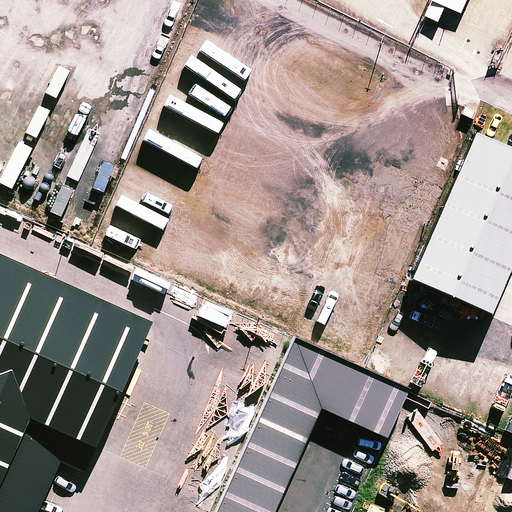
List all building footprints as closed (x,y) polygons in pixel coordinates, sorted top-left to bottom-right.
[(165,138),(186,174),(256,133),(234,96),(224,101),(216,88),(195,99),(204,115),(165,138)] [(350,102),(252,317),(363,367),(460,151),(350,102)] [(511,256),(511,158),(477,142),(413,282),(486,315),(511,256)] [(129,313),(0,253),(0,511),(19,511),(55,434),(70,441),(129,313)] [(363,367),(270,326),(184,511),(255,511),(305,403),(365,430),(388,379),(363,367)]
